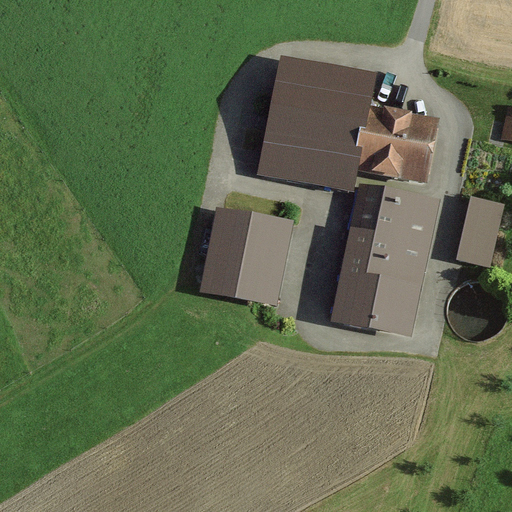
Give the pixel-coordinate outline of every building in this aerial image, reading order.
[(363,172),(376,112),(382,83),(292,63),(268,174),(358,193),(363,172)] [(376,112),(363,172),(436,188),(449,128),(376,112)] [(445,207),(363,191),(337,320),(420,336),(445,207)] [(511,211),(511,207),(481,200),(466,262),(498,270),(511,211)] [(301,228),(227,214),(212,292),(285,306),(301,228)]
